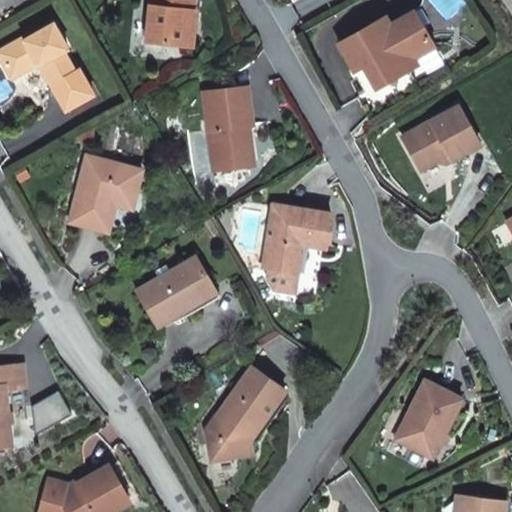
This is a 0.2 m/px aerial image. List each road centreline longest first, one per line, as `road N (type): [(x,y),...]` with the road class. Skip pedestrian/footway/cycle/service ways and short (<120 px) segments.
road 1 (residential): [(0,215),(75,348),(131,408),(193,511)]
road 2 (residential): [(419,294),(252,0)]
road 3 (residential): [(281,511),(419,294)]
road 4 (residential): [(419,294),(466,283),(511,372)]
